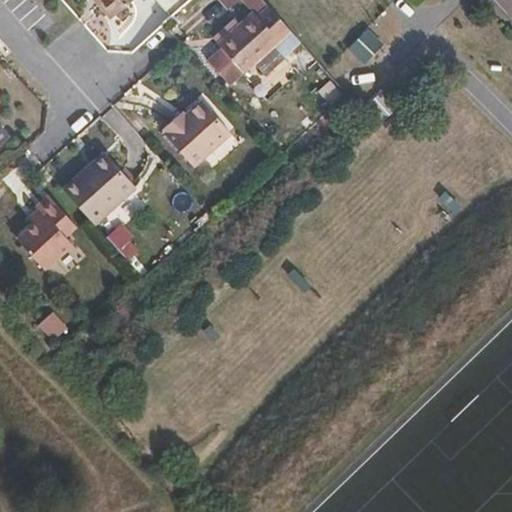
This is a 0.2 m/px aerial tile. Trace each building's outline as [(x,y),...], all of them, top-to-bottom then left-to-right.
[(107,0),(96,0),(111,16),(117,11),(107,0)] [(107,0),(117,11),(129,0),(107,0)] [(511,0),(495,0),(511,16),(511,0)] [(253,81),(299,39),(266,2),(256,12),(252,8),(216,41),(253,81)] [(364,28),(345,50),(363,66),(382,44),(364,28)] [(326,81),(315,93),(329,106),(340,94),(326,81)] [(178,117),(175,112),(162,124),(166,128),(162,131),(191,165),(230,132),(200,97),(183,112),(178,117)] [(180,108),(175,112),(178,117),(183,112),(180,108)] [(88,175),(108,158),(104,153),(84,171),(88,175)] [(64,189),(95,223),(135,188),(108,158),(88,175),(84,171),(64,189)] [(45,216),(33,226),(17,240),(44,271),(73,246),(65,237),(76,227),(49,196),(36,206),(40,210),(45,216)] [(29,220),(33,226),(45,216),(40,210),(29,220)] [(120,259),(137,248),(120,222),(103,233),(120,259)] [(56,313),(35,321),(43,342),(64,333),(56,313)]
